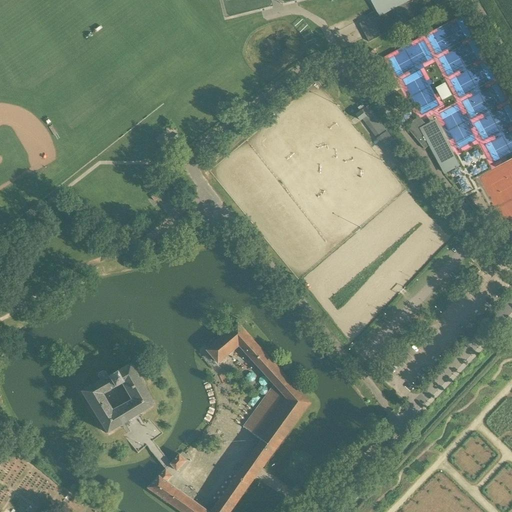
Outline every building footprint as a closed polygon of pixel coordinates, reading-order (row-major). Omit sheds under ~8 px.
[(381,35),(445,2),(443,0),(388,0),(390,1),(392,0),(395,6),(372,18),(381,35)] [(372,112),(368,106),(356,115),(361,120),(372,112)] [(458,166),(443,136),(437,139),(419,117),(406,127),(425,150),(425,149),(423,147),(429,144),(444,173),(458,166)] [(173,138),(165,144),(173,153),(181,147),(173,138)] [(179,195),(171,183),(161,191),(170,202),(179,195)] [(471,272),(475,276),(480,272),(477,268),(471,272)] [(260,441),(249,462),(250,462),(260,469),(260,470),(261,470),(310,404),(239,324),(207,351),(219,364),(240,346),(275,386),(272,390),(271,390),(270,390),(271,391),(265,399),(265,398),(264,399),(265,400),(258,408),(257,408),(258,409),(251,418),(251,417),(250,418),(245,426),(244,426),(244,427),(252,432),(251,433),(260,441)] [(98,374),(97,377),(100,381),(81,392),(106,434),(120,425),(131,418),(153,405),(129,365),(107,377),(104,373),(101,372),(98,374)] [(180,455),(171,464),(171,465),(177,472),(186,461),(180,455)] [(149,488),(182,511),(230,511),(257,476),(256,475),(256,476),(255,475),(255,476),(245,469),(245,468),(244,467),(211,511),(208,511),(167,482),(173,476),(166,469),(149,488)]
